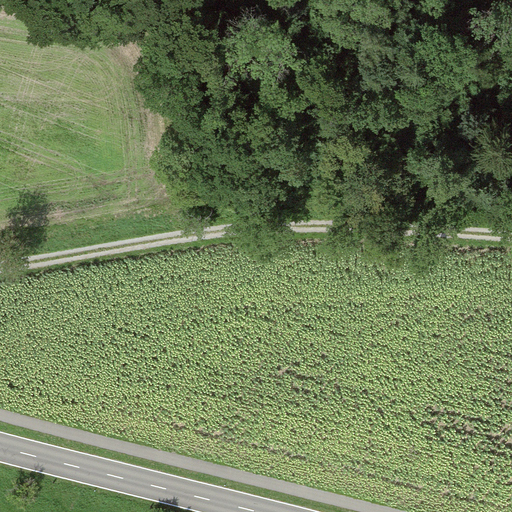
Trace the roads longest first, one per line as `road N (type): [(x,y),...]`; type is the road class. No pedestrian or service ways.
road 1 (track): [(511,235),(215,232),(0,269)]
road 2 (tertiary): [(257,511),(0,447)]
